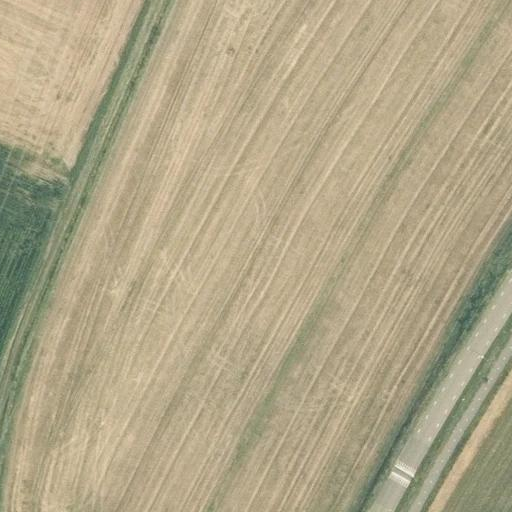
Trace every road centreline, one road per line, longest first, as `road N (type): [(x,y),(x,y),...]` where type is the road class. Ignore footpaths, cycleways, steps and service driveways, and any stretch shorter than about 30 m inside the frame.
road 1 (track): [(0,390),(15,335),(162,0)]
road 2 (tertiary): [(384,511),(511,294)]
